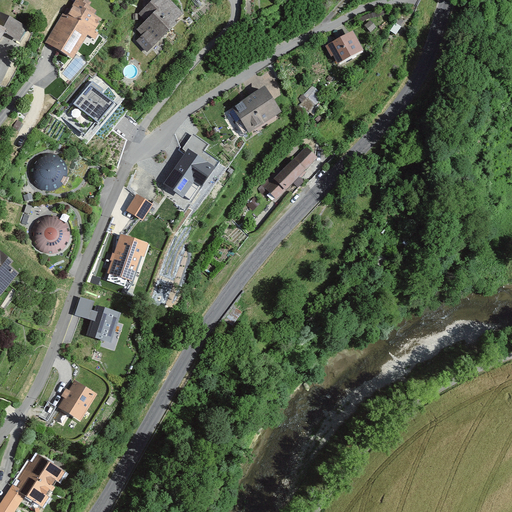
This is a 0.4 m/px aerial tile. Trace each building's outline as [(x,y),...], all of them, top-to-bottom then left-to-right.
[(63,12),(44,43),(72,59),(82,42),(89,46),(95,35),(91,33),(98,21),(89,15),(91,11),(86,8),(89,3),(84,0),(73,0),(66,13),(63,12)] [(172,0),(151,0),(138,13),(145,21),(135,29),(141,35),(135,42),(145,52),(185,13),(172,0)] [(0,34),(1,32),(20,42),(27,30),(0,15),(0,34)] [(352,32),(326,46),(331,55),(334,53),(338,62),(361,50),(352,32)] [(119,101),(95,82),(68,116),(92,135),(119,101)] [(266,88),(233,107),(248,132),(280,112),(266,88)] [(303,90),(303,107),(316,107),(316,90),(303,90)] [(204,150),(208,144),(193,134),(183,148),(188,152),(166,183),(184,196),(194,180),(202,185),(219,161),(204,150)] [(302,149),(264,189),(275,200),(313,160),(302,149)] [(63,184),(66,178),(68,172),(67,165),(64,159),(58,154),(52,151),(45,150),(38,152),(32,156),(27,162),(25,169),(26,176),(28,182),(33,187),(39,191),(45,192),(52,192),(58,189),(63,184)] [(151,208),(135,197),(124,213),(139,224),(151,208)] [(65,221),(60,217),(54,215),(47,215),(41,217),(36,221),(32,227),(31,233),(31,240),(34,245),(39,250),(44,253),(50,254),(57,253),(62,250),(67,245),(70,240),(70,233),(69,227),(65,221)] [(145,245),(119,236),(105,275),(127,283),(137,257),(140,258),(145,245)] [(0,255),(0,295),(17,276),(8,268),(11,264),(0,255)] [(111,342),(120,313),(98,306),(96,312),(91,311),(94,301),(81,297),(75,315),(92,320),(87,335),(111,342)] [(96,393),(75,380),(59,408),(79,421),(96,393)] [(39,455),(16,489),(29,497),(42,508),(66,473),(39,455)] [(13,511),(24,495),(11,487),(0,504),(0,511),(13,511)]
